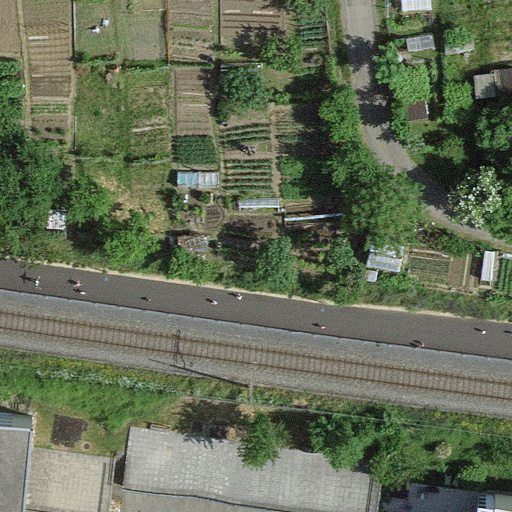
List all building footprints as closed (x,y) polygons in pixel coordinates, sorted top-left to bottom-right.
[(431,36),(404,39),(410,51),(433,51),(431,36)] [(477,51),(477,38),(444,43),(449,53),(477,51)] [(272,62),(221,63),(216,81),(266,80),(272,62)] [(426,93),(403,96),(405,118),(428,115),(426,93)] [(219,170),(177,170),(176,186),(218,185),(219,170)] [(278,196),(237,199),(240,213),(278,211),(278,196)] [(344,202),(284,206),(286,233),(348,222),(344,202)] [(47,511),(58,412),(0,406),(0,511),(47,511)] [(511,511),(511,495),(481,491),(477,511),(511,511)]
